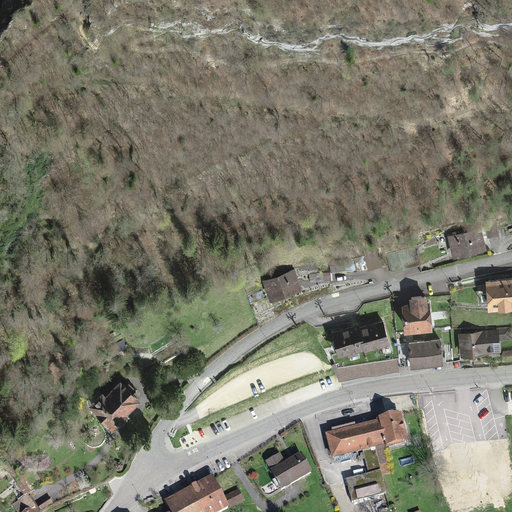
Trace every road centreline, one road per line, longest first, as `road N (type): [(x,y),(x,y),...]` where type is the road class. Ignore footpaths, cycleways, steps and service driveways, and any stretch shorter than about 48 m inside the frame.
road 1 (residential): [(164,470),(154,449),(161,423),(252,338),(331,301),(511,257)]
road 2 (residential): [(164,470),(335,395),(511,371)]
